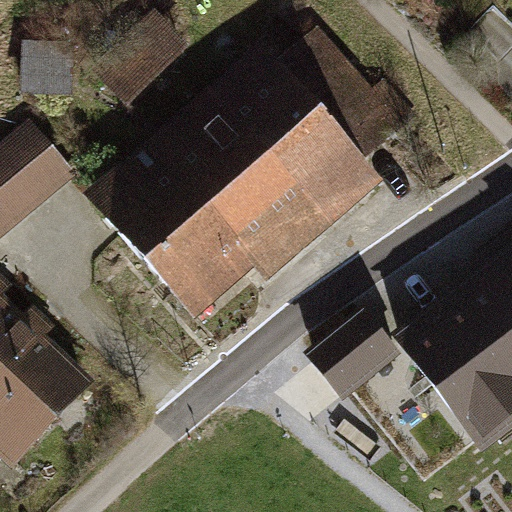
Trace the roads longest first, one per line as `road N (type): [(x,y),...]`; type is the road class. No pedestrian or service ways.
road 1 (residential): [(187,407),(279,323),(411,236),(511,183)]
road 2 (track): [(402,511),(228,368)]
road 3 (track): [(75,511),(187,407)]
